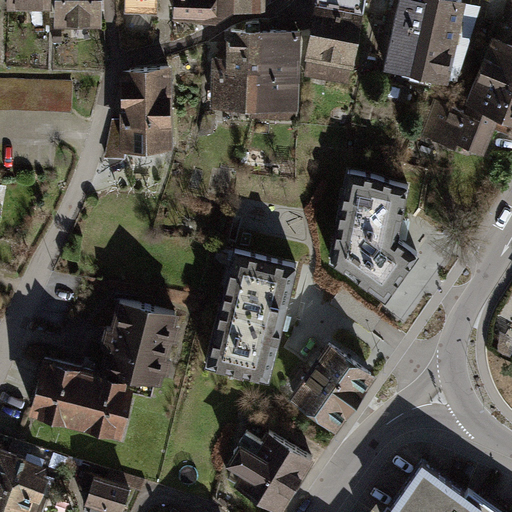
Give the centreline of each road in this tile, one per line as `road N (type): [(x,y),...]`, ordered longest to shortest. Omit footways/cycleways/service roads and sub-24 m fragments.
road 1 (residential): [(106,70),(94,158),(0,350)]
road 2 (residential): [(106,70),(122,54),(208,38),(235,15),(278,14),(297,0)]
road 3 (residential): [(318,511),(371,437),(456,391)]
road 4 (tertiary): [(511,242),(456,330),(456,391)]
